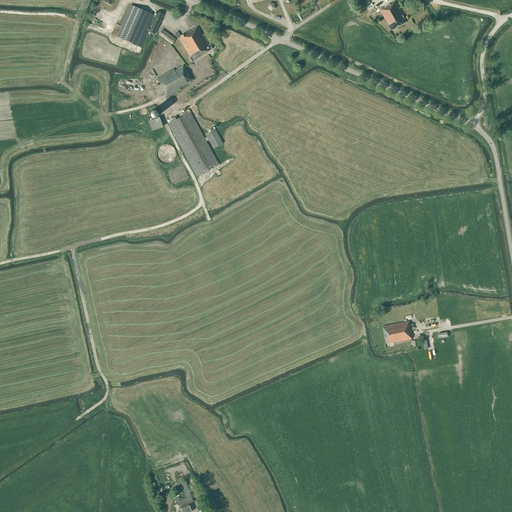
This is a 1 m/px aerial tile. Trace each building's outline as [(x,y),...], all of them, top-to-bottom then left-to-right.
[(391,31),(406,22),(395,1),(380,10),(383,15),(391,31)] [(156,16),(131,5),(117,36),(140,47),(147,31),(154,35),(163,14),(158,12),(156,16)] [(272,14),(277,9),(272,5),(267,9),(272,14)] [(93,25),(91,30),(100,33),(102,28),(93,25)] [(207,44),(197,27),(192,30),(192,29),(181,36),(178,31),(175,34),(178,38),(179,38),(190,56),(191,55),(191,56),(189,58),(192,62),(194,61),(210,50),(212,49),(209,45),(207,46),(207,45),(207,44)] [(172,44),(175,39),(162,30),(158,35),(172,44)] [(192,80),(183,66),(174,71),(173,69),(154,80),(158,86),(156,87),(161,95),(163,93),(166,98),(180,90),(179,88),(192,80)] [(152,79),(156,77),(152,69),(148,71),(152,79)] [(204,138),(188,109),(166,121),(197,177),(218,165),(206,141),(209,140),(213,149),(222,144),(214,129),(205,134),(207,137),(204,138)] [(152,133),(163,129),(159,119),(148,123),(152,133)] [(410,324),(409,321),(383,326),(386,343),(393,342),(393,343),(411,340),(410,335),(412,335),(411,331),(414,330),(413,324),(410,324)] [(181,511),(189,511),(192,511),(189,504),(193,502),(191,498),(177,504),(181,511)] [(200,511),(204,511),(207,511),(204,503),(198,505),(200,511)]
